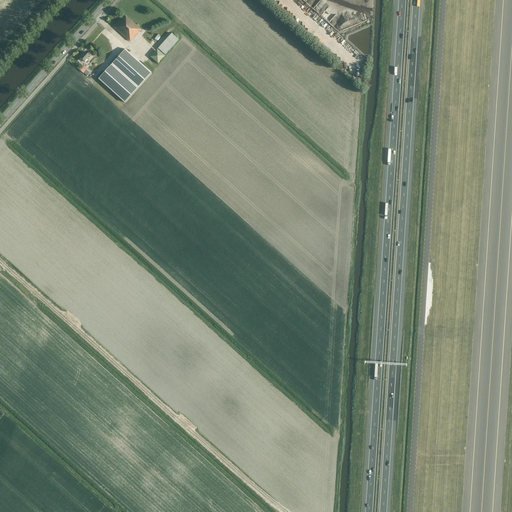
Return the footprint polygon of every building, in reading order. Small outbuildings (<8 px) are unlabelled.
[(126,15),(125,16),(115,27),(129,40),(132,37),(132,38),(140,29),(139,27),(140,26),(138,24),(137,25),(126,15)] [(125,49),(112,64),(138,88),(151,73),(125,49)] [(158,64),(165,56),(157,49),(150,57),(158,64)] [(89,55),(91,53),(89,51),(87,53),(85,51),(80,57),(84,61),(89,55)] [(111,65),(98,79),(124,102),(138,88),(112,64),(111,65)] [(87,76),(90,73),(84,67),(81,70),(87,76)]
